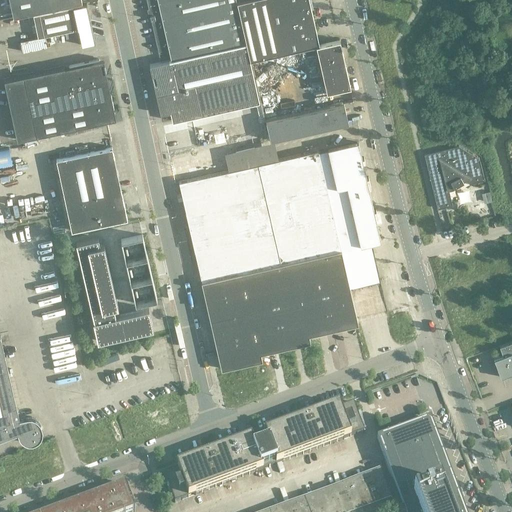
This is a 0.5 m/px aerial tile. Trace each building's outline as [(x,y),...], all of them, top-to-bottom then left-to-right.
[(9,0),(13,15),(32,12),(60,7),(82,2),(81,0),(9,0)] [(157,0),(146,0),(158,51),(168,49),(157,0)] [(157,0),(168,49),(171,60),(246,43),(237,1),(236,0),(157,0)] [(242,0),(237,1),(250,59),(319,44),(308,0),(242,0)] [(87,3),(73,6),(78,29),(81,45),(95,42),(91,26),(87,3)] [(73,6),(33,15),(37,37),(44,36),(78,29),(73,6)] [(46,46),(44,36),(37,37),(20,41),(22,51),(46,46)] [(316,45),(323,76),(326,92),(350,86),(339,40),(316,45)] [(171,60),(149,64),(160,113),(170,111),(172,121),(259,101),(246,43),(171,60)] [(103,59),(23,75),(36,135),(115,118),(109,89),(112,82),(106,77),(103,59)] [(23,75),(4,79),(17,139),(36,135),(23,75)] [(343,103),(265,120),(270,140),(348,122),(343,103)] [(357,143),(328,149),(318,151),(341,248),(360,244),(371,241),(379,239),(374,217),(377,216),(375,209),(372,210),(367,187),(370,187),(368,177),(365,177),(361,162),(364,161),(363,157),(360,157),(357,143)] [(458,145),(424,153),(438,208),(452,204),(448,188),(453,185),(454,187),(464,181),(463,180),(467,177),(469,183),(484,179),(479,157),(458,145)] [(111,147),(56,159),(71,230),(127,219),(111,147)] [(9,149),(0,150),(0,166),(12,164),(9,149)] [(318,150),(178,182),(201,281),(341,249),(341,248),(318,151),(318,150)] [(142,235),(120,240),(134,303),(156,299),(142,235)] [(97,238),(76,242),(94,320),(92,320),(97,340),(98,340),(97,339),(152,328),(153,328),(148,308),(147,308),(148,308),(115,315),(113,306),(117,305),(103,244),(99,245),(97,238)] [(360,244),(341,248),(341,249),(349,286),(380,280),(371,241),(360,244)] [(341,249),(201,281),(221,368),(262,359),(260,352),(310,341),(308,334),(358,323),(349,286),(341,249)] [(0,338),(0,421),(17,418),(0,338)] [(511,341),(499,346),(502,355),(511,351),(511,341)] [(493,358),(500,377),(511,372),(511,351),(502,355),(493,358)] [(265,436),(258,438),(269,467),(283,462),(343,439),(343,440),(364,432),(353,402),(340,407),(339,405),(331,407),(332,410),(312,418),(313,420),(307,423),(305,418),(305,417),(308,416),(306,416),(304,415),(303,416),(302,416),(300,416),(299,417),(297,418),(296,419),(295,420),(294,421),(297,420),(298,420),(299,423),(272,433),(271,430),(264,433),(265,436)] [(0,421),(0,442),(17,436),(20,439),(23,440),(25,441),(26,441),(27,441),(30,441),(32,440),(35,439),(38,436),(40,431),(39,429),(39,426),(39,424),(37,421),(34,419),(29,416),(24,416),(17,418),(0,421)] [(403,511),(419,511),(413,496),(439,487),(449,511),(464,511),(430,420),(377,439),(392,480),(403,511)] [(177,468),(164,473),(174,503),(195,495),(255,472),(256,472),(269,467),(258,438),(252,440),(251,438),(244,440),(245,443),(218,453),(217,451),(217,450),(220,449),(218,448),(217,448),(215,448),(214,449),(213,449),(212,450),(210,450),(209,451),(208,452),(207,454),(210,453),(212,458),(206,461),(205,458),(184,466),(183,463),(176,466),(177,468)] [(403,511),(392,480),(384,483),(380,471),(379,472),(324,493),(302,501),(301,502),(304,511),(388,511),(394,510),(394,511),(403,511)] [(124,485),(96,495),(102,511),(131,511),(134,511),(135,511),(125,484),(124,484),(124,485)] [(419,511),(449,511),(439,487),(413,496),(419,511)] [(102,511),(96,495),(78,502),(81,511),(102,511)] [(81,511),(78,502),(59,509),(59,511),(81,511)] [(304,511),(301,502),(272,511),(304,511)]
